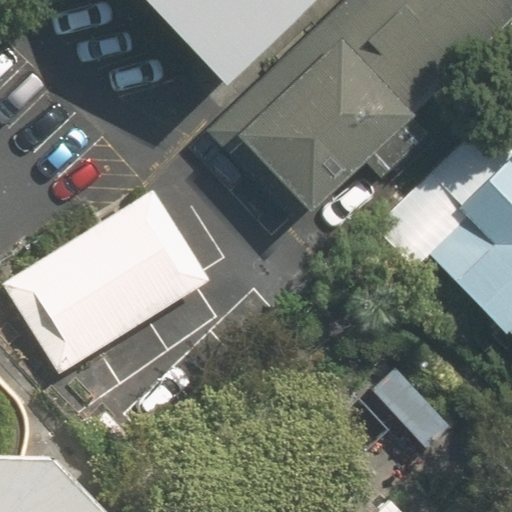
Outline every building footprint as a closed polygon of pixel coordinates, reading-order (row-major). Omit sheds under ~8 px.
[(146,0),(226,83),(314,0),(146,0)] [(511,20),(511,0),(341,0),(218,117),(310,215),(369,160),(385,177),(432,133),(414,114),(511,20)] [(507,329),(511,334),(511,152),(457,206),(465,215),(427,251),(505,332),(507,329)] [(151,190),(0,283),(0,285),(56,375),(208,282),(151,190)] [(0,511),(102,511),(51,458),(0,457),(0,511)] [(460,511),(410,462),(357,511),(460,511)]
